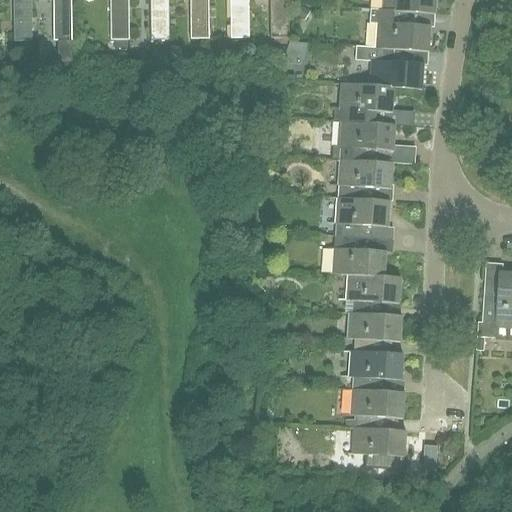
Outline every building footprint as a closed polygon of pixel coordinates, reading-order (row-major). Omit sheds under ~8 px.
[(13,0),(14,43),(32,42),(30,0),(13,0)] [(53,0),(54,42),(72,42),(71,0),(53,0)] [(110,0),(111,42),(129,41),(128,0),(110,0)] [(150,0),(151,41),(169,41),(168,0),(150,0)] [(190,0),(191,40),(209,40),(208,0),(190,0)] [(230,0),(231,40),(249,40),(248,0),(230,0)] [(270,0),(271,39),(288,39),(287,0),(270,0)] [(371,11),(409,14),(436,16),(436,0),(383,0),(383,10),(371,9),(371,11)] [(409,14),(371,11),(370,24),(378,24),(376,50),(384,50),(396,51),(429,54),(431,28),(408,26),(409,14)] [(284,65),(302,66),(309,45),(291,43),(284,65)] [(394,89),(422,91),(424,66),(395,64),(396,51),(384,50),(383,63),(371,62),(370,87),(369,87),(394,89)] [(369,87),(370,87),(342,84),(340,110),(335,110),(334,121),(339,122),(368,124),(369,112),(392,114),(394,89),(369,87)] [(341,161),(352,161),(365,162),(365,151),(393,153),(395,126),(368,124),(339,122),(337,147),(333,147),(332,160),(341,161)] [(391,191),(393,164),(365,162),(352,161),(341,161),(338,199),(358,200),(359,188),(391,191)] [(365,227),(388,229),(390,203),(358,200),(338,199),(335,238),(364,240),(365,227)] [(370,240),(364,240),(335,238),(332,275),(348,276),(384,279),(386,253),(369,252),(370,240)] [(511,275),(498,275),(496,307),(483,306),(482,324),(479,324),(477,352),(485,353),(485,339),(496,340),(497,328),(511,328),(511,275)] [(398,306),(400,280),(384,279),(348,276),(345,314),(350,314),(365,315),(366,303),(398,306)] [(365,315),(350,314),(348,340),(355,341),(354,352),(367,353),(368,341),(401,344),(403,318),(365,315)] [(353,391),(356,391),(378,393),(379,381),(402,382),(404,356),(367,353),(354,352),(351,352),(349,378),(354,379),(353,391)] [(378,393),(356,391),(353,391),(351,417),(354,417),(354,422),(346,421),(345,429),(353,429),(357,430),(374,431),(375,418),(403,420),(405,395),(378,393)] [(406,433),(374,431),(357,430),(353,429),(351,455),(356,456),(355,477),(373,478),(374,469),(397,471),(398,458),(404,459),(406,433)] [(422,473),(436,474),(438,448),(425,447),(422,473)]
